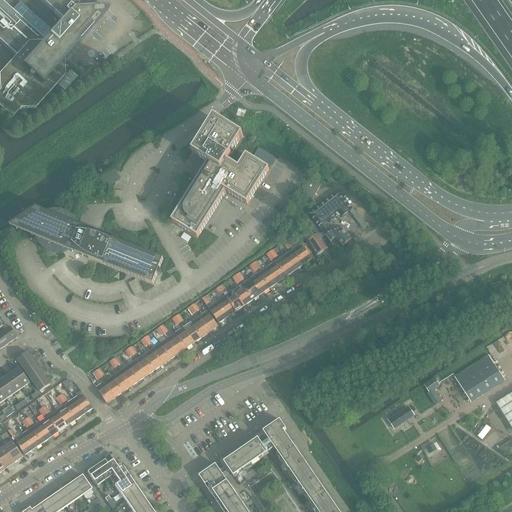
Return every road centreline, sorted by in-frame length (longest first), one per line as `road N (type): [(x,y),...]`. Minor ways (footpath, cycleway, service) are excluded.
road 1 (residential): [(124,430),(180,374),(392,228)]
road 2 (secondary): [(249,73),(457,242),(479,248),(511,241)]
road 3 (unclassified): [(190,282),(151,210),(166,169),(165,142),(221,104),(249,73)]
road 4 (secondary): [(511,213),(456,204),(324,108)]
road 5 (motorway): [(325,31),(368,16),(422,18),(467,46),(511,95)]
road 6 (residential): [(0,501),(124,430)]
road 7 (residential): [(278,409),(164,487)]
road 8 (residential): [(124,430),(35,335)]
